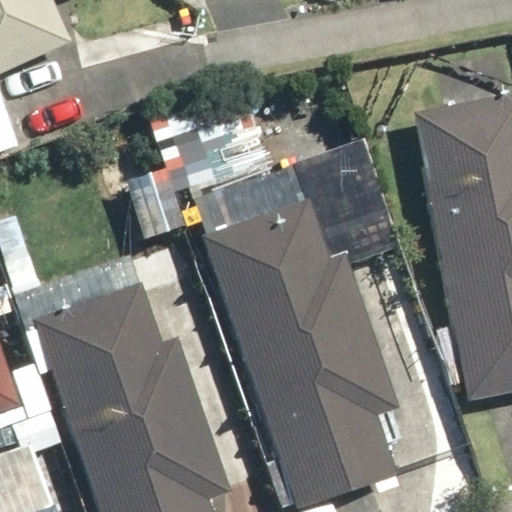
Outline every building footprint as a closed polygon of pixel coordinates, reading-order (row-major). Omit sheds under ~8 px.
[(0,0),(0,75),(65,47),(44,0),(0,0)] [(146,154),(108,170),(140,247),(179,231),(167,202),(254,166),(235,119),(198,134),(184,100),(133,121),(146,154)] [(511,101),(407,124),(466,387),(511,376),(511,101)] [(300,212),(203,247),(298,506),(396,470),(300,212)] [(201,511),(136,303),(45,332),(102,511),(201,511)] [(0,415),(12,411),(0,376),(0,415)]
